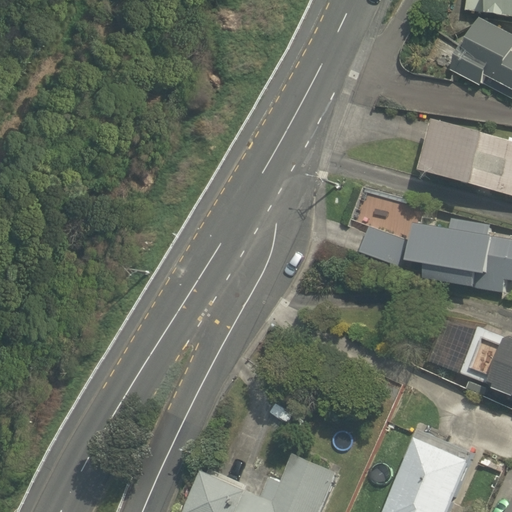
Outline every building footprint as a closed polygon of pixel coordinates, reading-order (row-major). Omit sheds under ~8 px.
[(511,0),(473,0),(472,11),(511,16),(511,0)] [(511,92),(511,33),(484,19),(454,74),(484,91),(490,80),(511,92)] [(511,142),(440,123),(426,175),(511,197),(511,142)] [(406,267),(421,216),(363,199),(356,225),(373,230),(366,255),(406,267)] [(511,235),(425,216),(417,266),(449,272),(447,284),(508,294),(510,281),(511,281),(511,235)] [(500,391),(511,360),(511,339),(454,316),(435,365),(500,391)] [(511,360),(500,391),(511,395),(511,360)] [(454,511),(475,465),(421,442),(391,511),(454,511)] [(212,471),(195,511),(324,511),(340,473),(291,453),(280,481),(248,469),(242,484),(212,471)]
